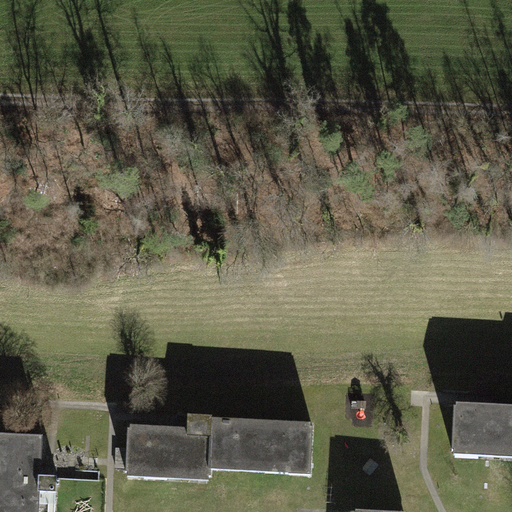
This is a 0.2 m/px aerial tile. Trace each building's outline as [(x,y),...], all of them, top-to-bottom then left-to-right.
[(511,400),(454,397),(451,442),(511,446),(511,400)] [(184,423),(126,419),(123,468),(205,474),(206,461),(306,468),(310,417),(185,408),(184,423)] [(0,511),(38,511),(43,430),(0,427),(0,511)] [(370,458),(363,467),(372,474),(379,465),(370,458)] [(405,511),(406,505),(351,502),(350,511),(405,511)]
